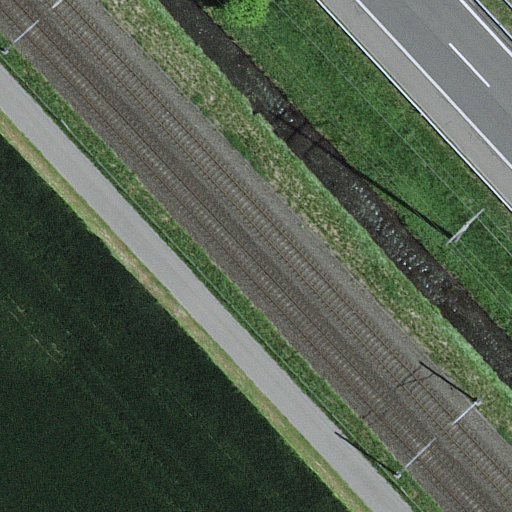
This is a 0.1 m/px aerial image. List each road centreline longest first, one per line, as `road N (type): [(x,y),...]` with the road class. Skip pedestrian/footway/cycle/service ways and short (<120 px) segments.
road 1 (track): [(0,86),(394,511)]
road 2 (motorway): [(402,0),(511,117)]
